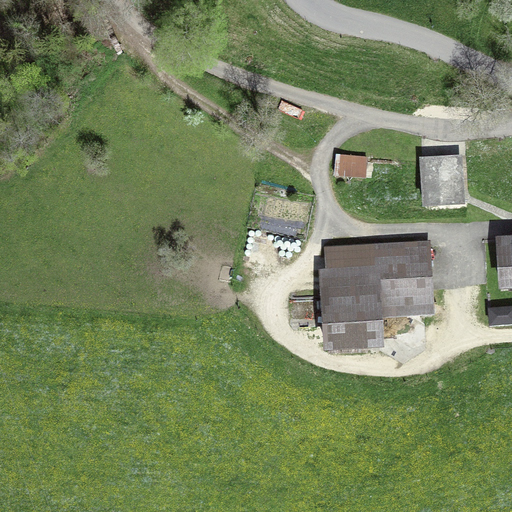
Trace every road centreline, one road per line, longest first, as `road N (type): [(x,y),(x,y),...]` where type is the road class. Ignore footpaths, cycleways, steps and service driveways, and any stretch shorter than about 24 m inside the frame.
road 1 (track): [(459,340),(434,361),(388,373),(336,366),(291,343),(277,312),(330,216)]
road 2 (track): [(363,115),(234,75),(152,36),(117,0)]
road 3 (track): [(312,174),(148,63),(128,12)]
road 4 (unclassified): [(307,0),(346,21),(438,43),(511,78)]
